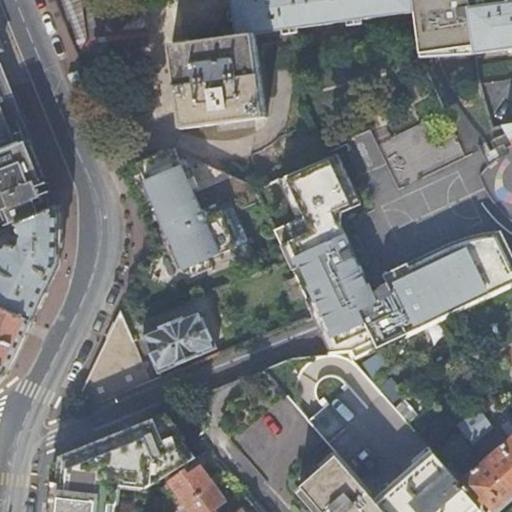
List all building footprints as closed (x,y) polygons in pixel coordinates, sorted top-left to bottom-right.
[(276,32),(301,28),(415,14),(412,0),(232,0),(236,28),(219,30),(220,39),(197,42),(197,44),(191,45),(190,45),(172,47),(176,78),(183,130),(224,124),(267,118),(254,35),(276,32)] [(412,0),(415,14),(420,58),(427,59),(474,55),(468,9),(467,0),(412,0)] [(511,0),(507,0),(508,4),(468,9),(474,55),(511,49),(511,0)] [(220,39),(219,30),(190,34),(191,45),(197,44),(197,42),(220,39)] [(53,211),(58,209),(0,72),(0,94),(1,94),(27,138),(41,178),(39,178),(38,176),(34,177),(38,192),(44,190),(53,211)] [(14,230),(18,228),(60,212),(58,209),(53,211),(44,190),(38,192),(34,177),(38,176),(39,178),(41,178),(27,138),(1,94),(0,94),(0,204),(3,204),(5,209),(6,212),(14,230)] [(138,324),(260,273),(235,214),(260,203),(255,191),(251,184),(175,150),(124,171),(146,227),(153,224),(158,238),(154,246),(127,299),(138,324)] [(356,361),(415,333),(423,329),(439,321),(502,292),(511,286),(511,215),(463,237),(457,232),(424,247),(423,256),(424,258),(393,273),(384,277),(387,285),(371,292),(337,220),(366,206),(340,152),(287,176),(308,220),(278,234),(286,250),(300,285),(305,299),(309,309),(313,319),(328,356),(330,356),(352,354),(356,361)] [(0,307),(32,323),(54,280),(60,268),(62,217),(60,212),(18,228),(25,242),(23,250),(8,248),(0,263),(0,307)] [(287,262),(284,255),(278,258),(281,265),(287,262)] [(305,299),(300,285),(287,290),(292,304),(305,299)] [(507,302),(511,299),(511,286),(502,292),(507,302)] [(0,382),(7,375),(17,354),(32,323),(0,307),(0,382)] [(303,312),(307,322),(313,319),(309,309),(303,312)] [(201,313),(143,336),(158,375),(216,351),(201,313)] [(78,398),(89,410),(152,384),(121,314),(78,398)] [(423,347),(448,334),(439,321),(423,329),(415,333),(423,347)] [(331,371),(358,366),(356,361),(352,354),(330,356),(331,371)] [(488,410),(496,404),(486,390),(478,395),(488,410)] [(494,430),(483,414),(477,413),(459,427),(474,447),(494,430)] [(115,511),(116,505),(120,506),(122,487),(147,490),(197,459),(187,448),(197,440),(183,424),(178,418),(159,425),(107,446),(109,451),(93,458),(91,452),(55,466),(49,511),(115,511)] [(501,511),(511,503),(511,427),(509,423),(502,428),(511,441),(467,480),(454,465),(452,462),(446,467),(483,511),(501,511)] [(107,446),(91,452),(93,458),(109,451),(107,446)] [(483,511),(446,467),(432,452),(376,500),(385,511),(483,511)] [(324,470),(338,457),(335,454),(321,466),(324,470)] [(385,511),(376,500),(338,457),(324,470),(297,493),(314,511),(385,511)] [(177,511),(186,506),(213,486),(201,469),(189,477),(186,473),(163,489),(169,498),(164,501),(172,511),(177,511)] [(225,503),(213,486),(186,506),(190,511),(214,511),(213,510),(218,507),(225,503)]
